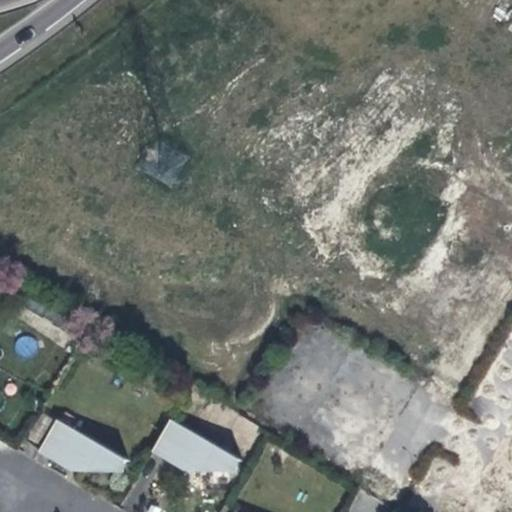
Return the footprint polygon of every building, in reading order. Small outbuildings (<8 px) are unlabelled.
[(146,171),(169,185),(186,159),(163,145),(146,171)] [(18,335),(15,352),(32,355),(35,338),(18,335)] [(172,406),(153,438),(186,457),(191,449),(194,451),(196,453),(197,456),(237,457),(237,451),(240,446),(172,406)] [(115,452),(53,417),(36,448),(66,466),(71,458),(74,460),(77,461),(77,466),(118,466),(118,460),(121,455),(115,452)] [(502,488),(511,471),(511,450),(493,483),(502,488)] [(511,511),(511,471),(502,488),(511,493),(511,503),(506,511),(511,511)]
